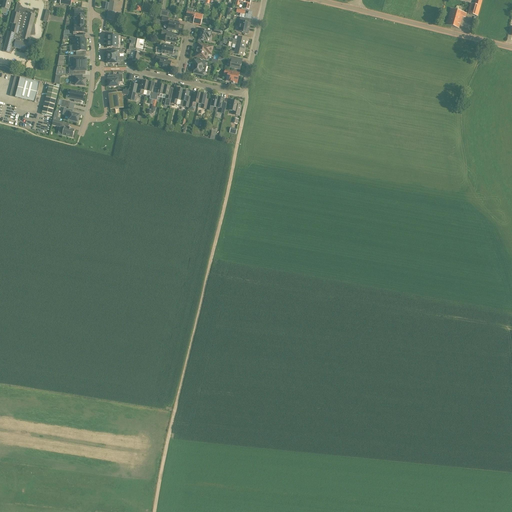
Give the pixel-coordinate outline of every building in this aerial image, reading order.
[(11,2),(11,0),(3,0),(2,8),(1,13),(3,14),(4,15),(6,16),(8,15),(11,2)] [(477,16),(481,0),(474,0),(474,5),(470,4),(468,13),(477,16)] [(108,12),(107,14),(114,15),(115,15),(117,2),(110,1),(108,12)] [(35,14),(35,11),(20,7),(20,6),(18,3),(17,3),(15,12),(13,12),(10,23),(13,24),(11,32),(8,32),(3,51),(10,53),(11,50),(14,50),(15,48),(26,51),(30,36),(35,35),(35,24),(34,23),(36,15),(35,14)] [(84,18),(84,12),(83,12),(83,9),(80,9),(80,12),(75,12),(75,18),(84,18)] [(459,28),(460,24),(463,12),(451,9),(446,25),(459,28)] [(75,21),(77,21),(77,26),(75,26),(75,27),(84,27),(84,26),(84,18),(75,18),(75,21)] [(248,34),(250,23),(246,22),(246,20),(240,18),(239,22),(240,22),(239,31),(242,32),(248,34)] [(178,31),(180,24),(170,22),(168,29),(178,31)] [(210,38),(212,31),(201,29),(198,40),(206,42),(207,38),(210,38)] [(175,44),(177,36),(170,35),(171,32),(162,30),(161,37),(166,38),(165,41),(175,44)] [(73,40),(73,46),(86,45),(85,39),(82,39),(81,35),(75,36),(75,40),(73,40)] [(245,48),(246,44),(230,41),(229,43),(236,45),(235,48),(245,50),(246,48),(245,48)] [(173,56),(174,49),(168,48),(169,45),(160,43),(159,49),(161,49),(160,53),(173,56)] [(212,55),(214,46),(203,44),(202,49),(197,48),(195,57),(207,60),(208,54),(212,55)] [(83,51),(86,51),(86,45),(73,46),(74,52),(76,52),(76,56),(83,55),(83,51)] [(244,53),(245,50),(235,48),(234,52),(230,51),(230,53),(243,56),(244,53)] [(132,61),(135,61),(138,62),(139,57),(141,53),(134,51),(132,61)] [(170,69),(171,62),(163,60),(163,57),(157,56),(155,62),(160,63),(159,67),(170,69)] [(240,70),(242,62),(235,61),(235,58),(230,56),(229,61),(231,62),(230,68),(240,70)] [(79,59),(79,57),(71,57),(71,62),(74,62),(74,65),(87,65),(87,59),(79,59)] [(207,67),(208,63),(194,60),(192,67),(195,67),(193,74),(197,75),(197,77),(202,78),(202,76),(205,77),(206,72),(205,72),(207,67)] [(87,71),(87,65),(74,65),(74,69),(71,69),(71,73),(79,73),(79,71),(87,71)] [(237,84),(239,76),(233,75),(234,72),(225,70),(224,75),(227,76),(226,81),(237,84)] [(75,85),(86,86),(86,79),(78,78),(78,75),(73,75),(72,81),(76,81),(75,85)] [(119,86),(118,82),(118,79),(122,79),(122,75),(111,76),(112,79),(108,80),(109,87),(119,86)] [(35,102),(40,83),(21,78),(16,97),(35,102)] [(146,95),(149,82),(144,81),(144,82),(140,81),(137,93),(146,95)] [(153,100),(155,94),(153,94),(155,84),(149,82),(146,95),(150,96),(150,99),(153,100)] [(132,83),(129,95),(135,96),(137,85),(132,83)] [(162,98),(165,86),(164,86),(164,85),(162,84),(160,84),(160,85),(159,85),(157,95),(155,94),(153,100),(157,100),(158,97),(159,97),(162,98)] [(42,114),(52,117),(59,88),(49,85),(42,114)] [(165,86),(162,98),(171,100),(172,93),(169,93),(170,87),(168,85),(166,86),(165,86)] [(181,101),(183,90),(177,89),(175,98),(173,98),(171,103),(177,105),(178,101),(181,101)] [(188,108),(190,102),(188,102),(190,92),(184,91),(184,90),(183,90),(181,101),(184,102),(183,107),(188,108)] [(71,91),(70,98),(75,99),(74,102),(80,103),(81,100),(83,101),(85,93),(79,92),(75,91),(71,91)] [(121,93),(109,95),(111,109),(123,107),(121,93)] [(199,104),(201,94),(195,93),(193,99),(191,98),(190,102),(188,108),(189,108),(189,106),(195,108),(196,103),(199,104)] [(206,110),(209,100),(206,100),(207,95),(201,94),(199,104),(201,105),(200,109),(206,110)] [(216,108),(218,98),(212,96),(211,105),(208,104),(209,100),(206,110),(207,110),(213,112),(214,107),(216,108)] [(218,98),(216,108),(215,112),(224,114),(226,108),(223,107),(225,99),(218,98)] [(239,116),(241,110),(238,109),(239,102),(231,100),(228,110),(233,111),(232,115),(239,116)] [(63,113),(68,114),(68,116),(69,116),(68,120),(78,123),(80,115),(72,113),(73,110),(64,108),(63,113)] [(75,130),(71,129),(71,128),(68,127),(68,128),(64,127),(62,135),(73,138),(75,130)]
